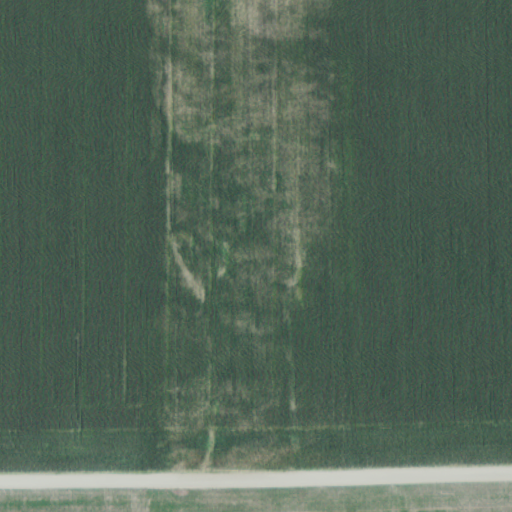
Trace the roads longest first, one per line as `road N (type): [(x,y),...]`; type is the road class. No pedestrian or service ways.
road 1 (residential): [(511,496),(0,502)]
road 2 (residential): [(196,0),(198,367),(214,400),(208,504)]
